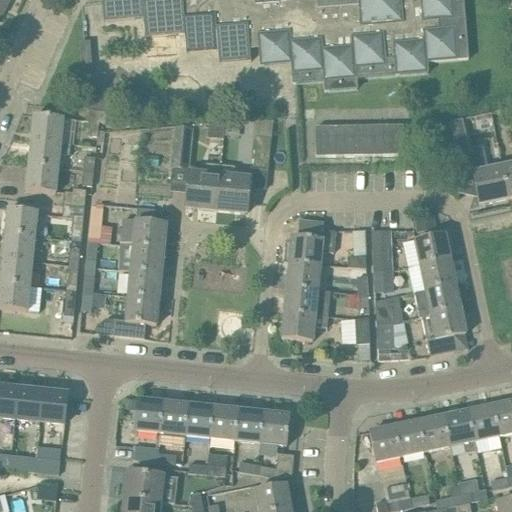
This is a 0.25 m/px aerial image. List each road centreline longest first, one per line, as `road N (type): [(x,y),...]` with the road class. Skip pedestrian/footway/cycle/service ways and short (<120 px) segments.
road 1 (residential): [(256,380),(268,225),(278,206),(295,200),(445,204),(461,218),(495,371)]
road 2 (residential): [(339,389),(402,391),(495,371)]
road 3 (residential): [(108,367),(256,380)]
road 4 (residential): [(108,367),(89,511)]
road 5 (residential): [(336,511),(339,389)]
